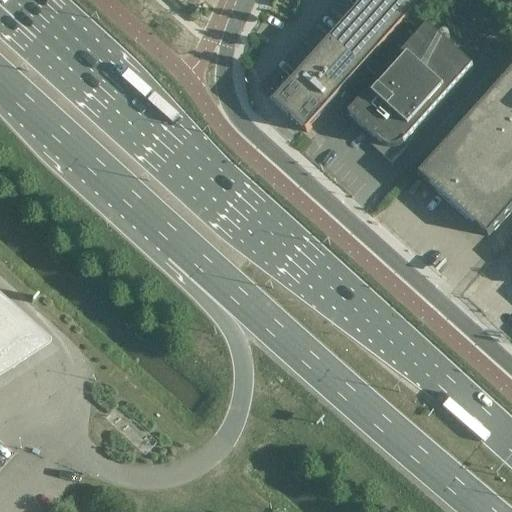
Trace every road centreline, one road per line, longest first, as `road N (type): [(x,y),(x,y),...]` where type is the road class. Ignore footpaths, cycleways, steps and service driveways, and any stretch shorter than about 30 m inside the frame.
road 1 (trunk): [(0,78),(487,511)]
road 2 (trunk): [(511,437),(29,0)]
road 3 (unclassified): [(511,366),(235,113),(222,63),(244,0)]
